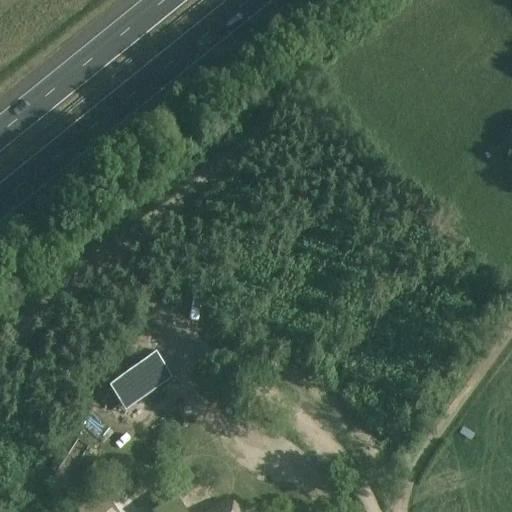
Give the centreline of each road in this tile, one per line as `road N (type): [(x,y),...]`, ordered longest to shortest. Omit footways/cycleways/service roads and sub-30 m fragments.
road 1 (motorway): [(0,202),(250,0)]
road 2 (motorway): [(166,0),(0,134)]
road 3 (residential): [(405,511),(417,472),(511,329)]
